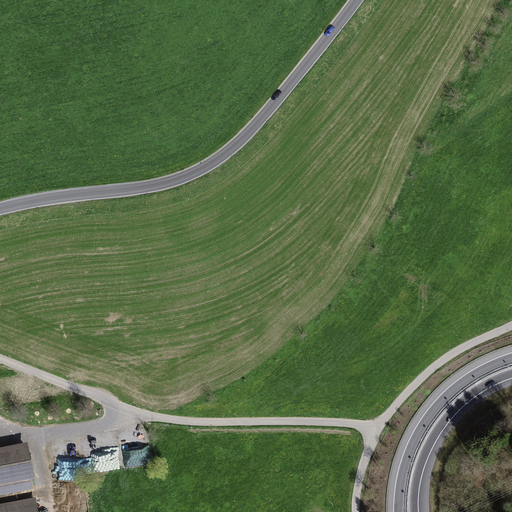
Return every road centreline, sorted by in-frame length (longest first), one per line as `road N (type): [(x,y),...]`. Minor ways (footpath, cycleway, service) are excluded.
road 1 (tertiary): [(0,208),(154,185),(217,159),(261,118),(356,0)]
road 2 (motorway): [(511,356),(461,381),(433,409),(408,451),(397,511)]
road 3 (motorway): [(416,511),(419,474),(447,419),(511,375)]
road 4 (unclassified): [(377,429),(442,359),(511,324)]
